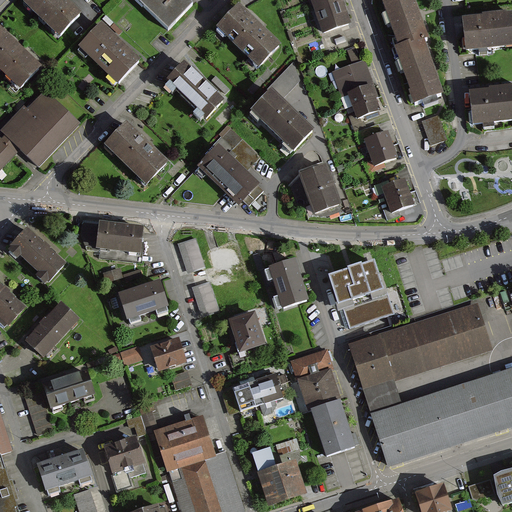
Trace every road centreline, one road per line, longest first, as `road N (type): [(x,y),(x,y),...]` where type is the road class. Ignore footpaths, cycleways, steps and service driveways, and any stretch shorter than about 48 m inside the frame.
road 1 (residential): [(162,215),(251,511)]
road 2 (residential): [(31,200),(222,0)]
road 3 (residential): [(300,231),(380,487)]
road 4 (residential): [(446,0),(460,140),(419,168)]
road 5 (residential): [(419,168),(358,0)]
road 6 (residential): [(441,232),(300,231)]
road 7 (residential): [(300,231),(162,215)]
road 8 (residential): [(41,511),(0,384)]
road 9 (residential): [(162,215),(31,200)]
